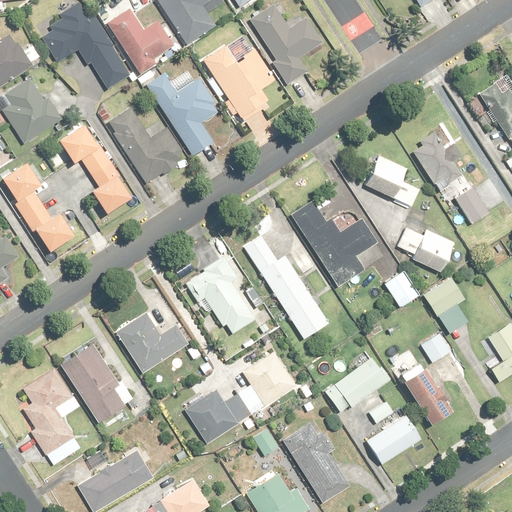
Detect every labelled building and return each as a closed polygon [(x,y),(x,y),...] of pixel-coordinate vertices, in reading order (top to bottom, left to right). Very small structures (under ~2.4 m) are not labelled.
[(224,4),(221,0),(157,0),(186,45),(215,27),(207,14),(224,4)] [(434,0),(414,0),(421,9),(434,0)] [(132,73),(128,76),(91,12),(85,16),(79,5),(59,17),(60,19),(50,25),(55,33),(43,40),(56,64),(78,51),(87,67),(91,64),(106,91),(129,78),(132,83),(136,80),(132,73)] [(289,31),(274,6),(250,21),(276,62),(273,64),(286,86),(306,74),(297,60),(321,45),(306,20),(289,31)] [(168,49),(173,46),(158,23),(143,32),(129,11),(107,25),(140,75),(155,65),(151,60),(161,54),(161,55),(161,56),(162,57),(163,58),(164,59),(165,59),(166,59),(167,59),(168,59),(169,58),(170,57),(170,56),(171,55),(171,54),(171,53),(170,52),(170,51),(169,50),(168,49)] [(0,43),(0,86),(40,60),(33,49),(23,56),(10,36),(0,43)] [(273,82),(254,50),(241,58),(243,60),(235,65),(225,48),(204,60),(229,102),(225,104),(232,116),(237,113),(243,122),(261,111),(259,107),(267,102),(260,90),(273,82)] [(175,92),(164,75),(147,86),(192,157),(213,143),(200,124),(220,112),(197,77),(175,92)] [(511,90),(511,84),(506,75),(477,95),(488,111),(478,119),(487,133),(493,129),(490,125),(495,122),(511,146),(511,96),(509,92),(511,90)] [(43,100),(30,80),(5,97),(11,106),(3,112),(24,144),(61,120),(47,98),(43,100)] [(310,90),(304,80),(294,86),(300,96),(310,90)] [(149,140),(130,110),(108,124),(146,185),(175,167),(172,163),(182,157),(165,130),(149,140)] [(418,141),(422,148),(413,154),(437,191),(460,176),(453,165),(464,158),(443,125),(418,141)] [(94,145),(82,127),(58,142),(73,164),(80,160),(98,188),(91,193),(105,215),(129,199),(116,178),(118,177),(96,144),(94,145)] [(406,170),(378,157),(364,186),(410,208),(418,191),(400,182),(406,170)] [(39,187),(26,165),(1,179),(33,234),(36,232),(47,252),(73,238),(60,215),(50,221),(33,191),(39,187)] [(488,214),(473,189),(455,201),(471,225),(488,214)] [(325,224),(312,204),(291,217),(337,288),(382,259),(373,244),(379,240),(371,228),(367,231),(360,221),(339,235),(329,221),(325,224)] [(422,237),(406,229),(397,248),(413,255),(411,260),(439,273),(453,244),(425,231),(422,237)] [(276,262),(261,238),(244,249),(302,340),(327,324),(284,257),(276,262)] [(0,284),(7,281),(0,269),(18,258),(6,240),(1,243),(0,241),(0,284)] [(210,310),(221,326),(226,323),(233,334),(254,320),(231,284),(238,280),(223,258),(185,284),(205,313),(210,310)] [(418,296),(402,273),(384,285),(399,309),(418,296)] [(464,300),(449,278),(423,297),(449,335),(467,323),(455,306),(464,300)] [(160,337),(146,314),(116,333),(142,374),(187,346),(176,327),(160,337)] [(511,373),(511,330),(508,325),(487,339),(502,361),(489,369),(498,382),(511,373)] [(452,351),(441,334),(421,346),(432,364),(452,351)] [(61,366),(98,423),(122,407),(127,405),(131,411),(137,407),(121,382),(117,384),(92,345),(61,366)] [(195,346),(186,352),(193,362),(202,356),(195,346)] [(236,395),(249,416),(294,387),(272,353),(242,373),(251,386),(236,395)] [(388,381),(371,358),(324,392),(341,415),(388,381)] [(208,362),(199,368),(205,377),(214,372),(208,362)] [(415,375),(410,367),(398,375),(430,426),(450,413),(441,399),(443,398),(425,369),(415,375)] [(72,397),(55,370),(24,390),(33,405),(24,410),(36,430),(32,433),(52,466),(80,449),(54,409),(72,397)] [(306,384),(299,389),(306,400),(314,395),(306,384)] [(249,416),(236,395),(223,404),(215,392),(185,411),(206,445),(249,416)] [(392,414),(385,403),(369,414),(376,424),(392,414)] [(122,411),(103,423),(109,432),(128,420),(122,411)] [(420,440),(405,417),(366,442),(381,465),(420,440)] [(252,418),(242,424),(247,433),(257,427),(252,418)] [(331,451),(314,424),(284,443),(322,504),(348,488),(327,454),(331,451)] [(278,448),(266,430),(252,438),(264,456),(278,448)] [(106,461),(100,451),(86,460),(92,469),(106,461)] [(94,511),(151,478),(135,452),(78,487),(92,511),(94,511)] [(255,483),(258,488),(247,495),(257,511),(304,511),(308,510),(295,489),(289,493),(278,475),(274,478),(270,473),(255,483)] [(160,502),(166,511),(199,511),(209,506),(192,481),(160,502)] [(166,511),(160,502),(144,511),(166,511)]
